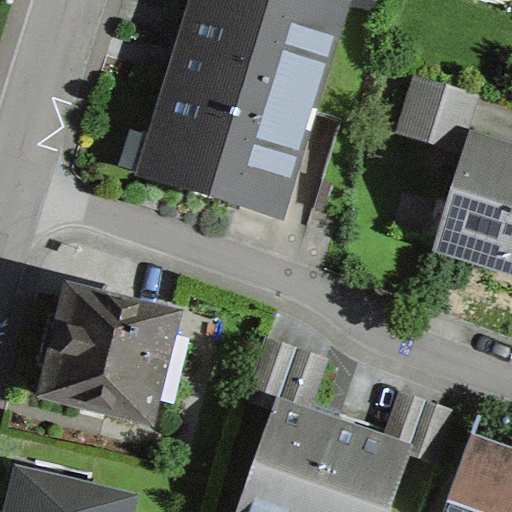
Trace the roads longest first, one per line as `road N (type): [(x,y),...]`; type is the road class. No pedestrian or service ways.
road 1 (residential): [(511,387),(7,199)]
road 2 (residential): [(7,199),(77,0)]
